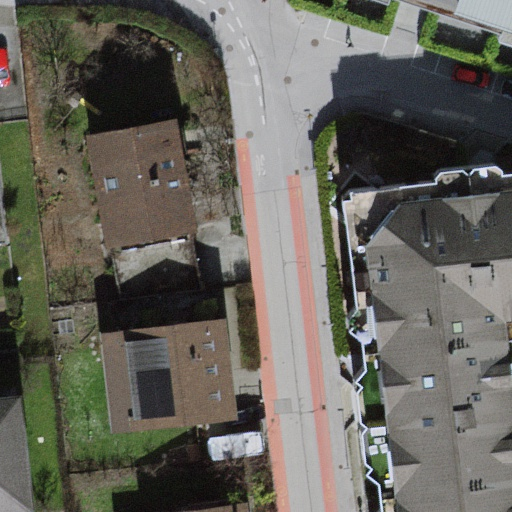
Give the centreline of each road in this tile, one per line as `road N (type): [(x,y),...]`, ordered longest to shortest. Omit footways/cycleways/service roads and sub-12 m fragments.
road 1 (residential): [(309,511),(264,125),(241,19)]
road 2 (residential): [(241,19),(318,63),(511,119)]
